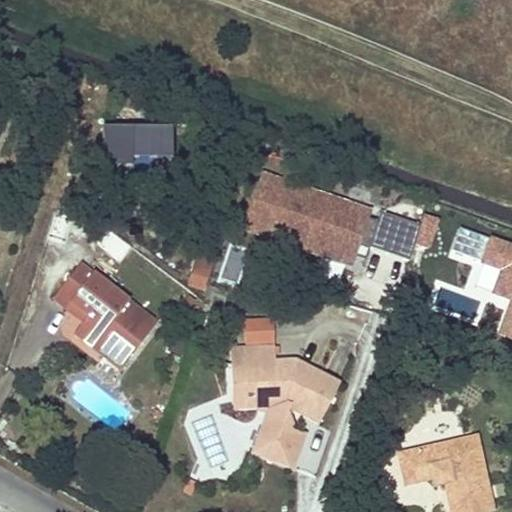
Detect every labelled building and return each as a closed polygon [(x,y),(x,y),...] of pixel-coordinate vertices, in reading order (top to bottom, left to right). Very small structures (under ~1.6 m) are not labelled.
[(173,128),(106,127),(105,165),(133,166),(133,156),(172,157),(173,128)] [(367,215),(263,178),(248,223),(294,239),(297,233),(313,239),(309,250),(350,265),(353,257),(357,247),(369,252),(370,249),(409,262),(415,243),(420,227),(380,213),(377,223),(366,219),(367,215)] [(309,250),(313,239),(297,233),(294,239),(248,223),(246,228),(309,250)] [(420,227),(415,243),(430,248),(435,231),(420,227)] [(511,246),(459,228),(451,253),(500,271),(492,295),(508,300),(496,336),(511,341),(511,246)] [(251,250),(230,244),(219,280),(240,286),(251,250)] [(213,258),(198,253),(188,284),(203,289),(213,258)] [(142,315),(79,266),(53,300),(82,323),(75,335),(121,370),(147,334),(135,325),(142,315)] [(155,324),(142,315),(135,325),(147,334),(155,324)] [(275,322),(244,323),(245,348),(275,347),(275,322)] [(340,386),(294,362),(276,363),(275,347),(245,348),(246,403),(260,403),(278,413),(259,458),(290,472),(304,441),(294,437),(286,417),(288,411),(319,425),(340,386)] [(246,403),(245,348),(230,348),(232,410),(257,409),(268,415),(252,455),(259,458),(278,413),(260,403),(246,403)] [(446,484),(450,502),(452,511),(488,511),(492,511),(475,438),(398,455),(404,485),(431,479),(433,487),(446,484)]
